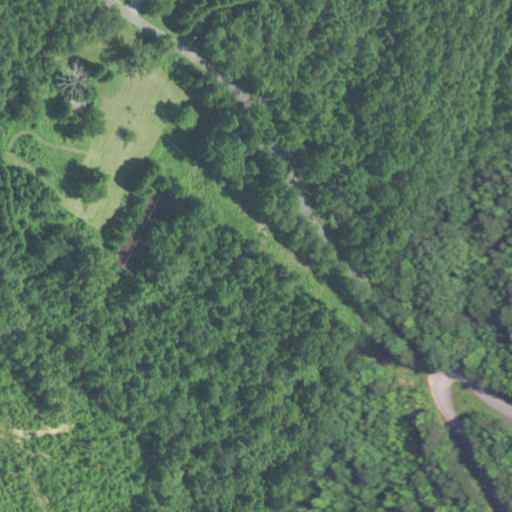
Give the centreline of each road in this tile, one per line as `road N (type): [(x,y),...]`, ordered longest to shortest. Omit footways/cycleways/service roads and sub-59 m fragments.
road 1 (residential): [(110,0),(238,94),(345,264),(441,359),(511,410)]
road 2 (residential): [(441,359),(446,405),(508,511)]
